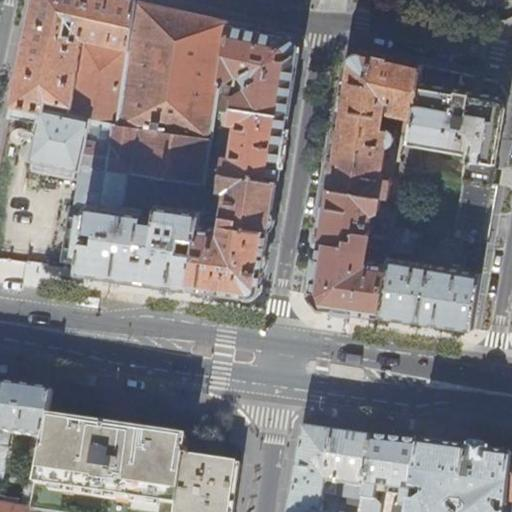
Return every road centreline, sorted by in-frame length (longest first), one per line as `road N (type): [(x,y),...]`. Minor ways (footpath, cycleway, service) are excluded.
road 1 (residential): [(324,23),(278,370)]
road 2 (primary): [(0,333),(278,370)]
road 3 (primary): [(278,370),(489,400)]
road 4 (residential): [(324,23),(511,65)]
road 5 (residential): [(278,370),(259,511)]
road 6 (residential): [(511,261),(489,400)]
